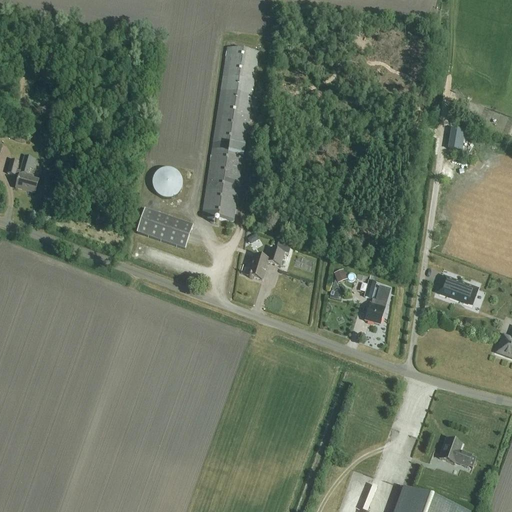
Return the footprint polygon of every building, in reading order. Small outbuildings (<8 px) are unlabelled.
[(228,49),(224,78),(202,218),(233,224),(254,83),(258,53),(228,49)] [(15,190),(34,195),(38,181),(31,180),(32,177),(27,176),(29,169),(32,170),(35,160),(24,157),(20,173),(16,171),(18,164),(10,162),(7,175),(14,177),(15,175),(19,177),(15,190)] [(165,200),(168,201),(170,200),(172,200),(174,199),(176,197),(178,196),(179,194),(180,192),(181,190),(182,187),(182,185),(182,183),(181,181),(180,178),(179,176),(177,175),(176,173),(174,172),(172,171),(169,171),(167,170),(165,170),(162,171),(160,172),(158,173),(156,174),(155,176),(154,178),(153,180),(152,182),(152,185),(152,187),(152,189),(153,191),(154,193),(155,195),(157,197),(159,198),(161,199),(163,200),(165,200)] [(184,251),(193,227),(144,211),(136,235),(184,251)] [(284,255),(288,256),(290,247),(277,243),(275,252),(284,255)] [(253,257),(247,278),(249,278),(249,279),(251,280),(251,279),(262,282),(267,264),(280,268),(284,255),(275,252),(269,250),(266,261),(253,257)] [(337,285),(347,281),(343,271),(333,275),(337,285)] [(444,279),(439,294),(470,306),(475,293),(467,290),(468,288),(444,279)] [(376,285),(367,283),(363,299),(371,301),(376,285)] [(370,305),(365,323),(380,327),(386,305),(390,291),(379,288),(374,306),(370,305)] [(441,317),(454,322),(458,312),(445,307),(441,317)] [(511,341),(503,338),(497,354),(511,359),(511,341)] [(467,469),(467,468),(472,470),(476,460),(471,458),(471,457),(459,452),(461,446),(446,440),(439,460),(454,466),(454,464),(467,469)] [(465,511),(402,489),(393,511),(465,511)]
